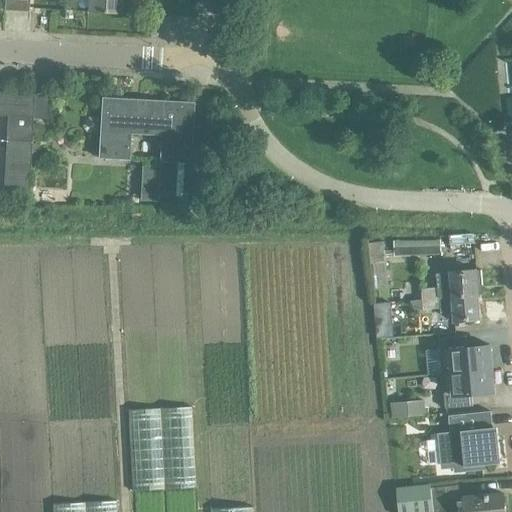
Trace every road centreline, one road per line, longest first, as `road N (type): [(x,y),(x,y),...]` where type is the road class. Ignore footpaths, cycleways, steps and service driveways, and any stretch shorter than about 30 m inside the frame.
road 1 (residential): [(198,48),(223,71),(281,158),(309,179),(371,200),(511,212)]
road 2 (track): [(126,511),(113,269)]
road 3 (residential): [(198,48),(142,57),(0,49)]
